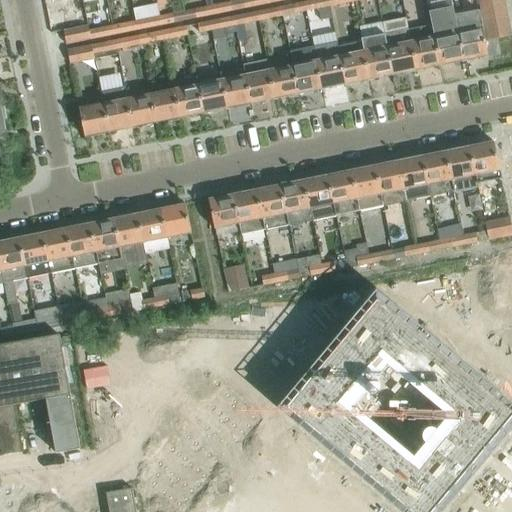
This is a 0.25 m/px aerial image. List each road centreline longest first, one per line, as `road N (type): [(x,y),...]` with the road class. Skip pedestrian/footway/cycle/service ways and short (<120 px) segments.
road 1 (residential): [(66,198),(511,107)]
road 2 (unknown): [(0,487),(115,466),(97,358)]
road 3 (residential): [(66,198),(25,0)]
